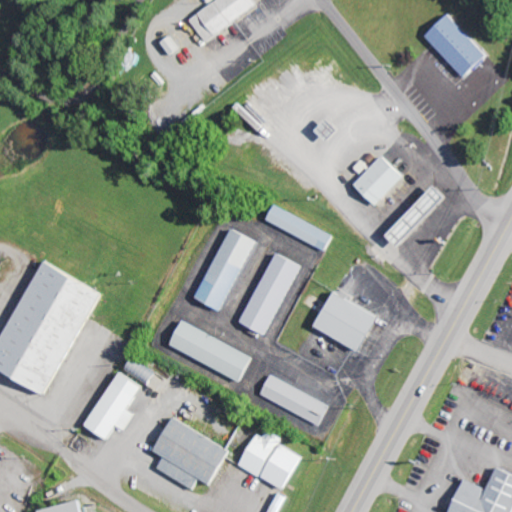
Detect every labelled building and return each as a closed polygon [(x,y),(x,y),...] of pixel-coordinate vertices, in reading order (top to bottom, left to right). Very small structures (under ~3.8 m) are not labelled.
[(223,0),(195,20),(211,42),(263,5),(258,0),(223,0)] [(470,78),(494,56),(456,16),(432,38),(470,78)] [(410,177),(389,156),(359,186),(380,207),(410,177)] [(404,246),(454,199),(444,188),(394,235),(404,246)] [(273,221),(330,252),(338,237),(282,205),(273,221)] [(202,299),(227,312),(263,241),(239,228),(202,299)] [(273,336),(306,264),(281,253),(248,325),(273,336)] [(0,362),(0,368),(55,396),(109,290),(51,261),(0,362)] [(386,318),(342,293),(322,328),(366,353),(386,318)] [(259,357),(188,322),(176,348),(246,383),(259,357)] [(92,428),(113,441),(122,426),(129,431),(140,414),(135,411),(159,374),(136,359),(92,428)] [(326,425),(335,405),(274,377),(265,397),(326,425)] [(236,452),(179,418),(158,452),(166,457),(160,468),(197,491),(204,480),(216,487),(236,452)] [(311,458),(287,444),(290,440),(273,430),(268,437),(264,435),(245,466),(290,493),(311,458)] [(470,480),(456,511),(511,511),(511,472),(503,468),(494,490),(470,480)]
